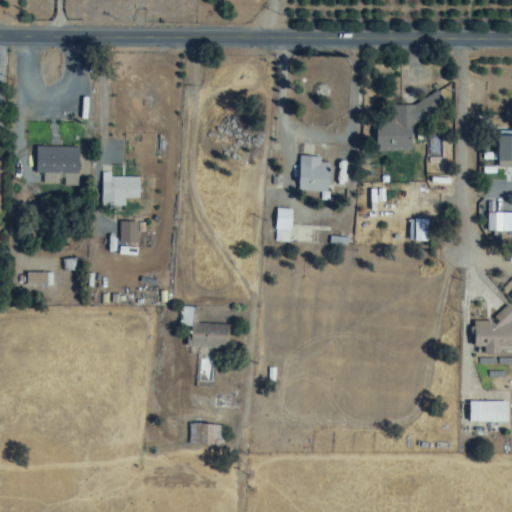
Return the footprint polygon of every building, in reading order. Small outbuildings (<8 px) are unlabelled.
[(411,124),(444,111),(444,106),(439,93),(437,93),(405,105),(389,105),(376,111),(376,152),(411,151),(411,124)] [(511,131),(496,132),(496,168),(511,167),(511,131)] [(78,148),(35,148),(35,174),(78,174),(78,148)] [(329,163),(320,163),(320,157),(298,157),(298,191),(329,191),(329,163)] [(101,176),(101,206),(125,206),(125,199),(139,199),(139,176),(101,176)] [(290,209),(275,209),(275,241),(290,241),(290,209)] [(502,231),(502,212),(485,212),(485,231),(502,231)] [(409,219),(409,241),(427,241),(427,219),(409,219)] [(136,221),(117,221),(117,244),(136,244),(136,221)] [(228,348),(228,325),(196,325),(196,307),(180,307),(179,327),(186,327),(186,348),(228,348)] [(511,346),(511,314),(472,316),(473,348),(479,348),(479,356),(500,355),(500,347),(511,346)] [(507,402),(468,402),(468,422),(507,422),(507,402)] [(188,444),(206,444),(206,459),(222,459),(222,424),(189,424),(188,444)]
